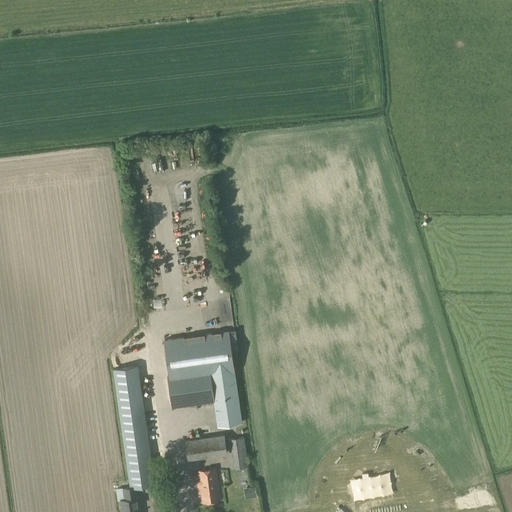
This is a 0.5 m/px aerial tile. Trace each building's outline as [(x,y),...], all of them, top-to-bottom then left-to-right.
[(169,374),(168,374),(172,407),(214,401),(218,426),(242,422),(229,330),(164,339),(169,374)] [(155,484),(148,435),(138,363),(112,367),(123,439),(129,486),(130,488),(137,487),(155,484)] [(224,434),(186,440),(188,458),(227,452),(224,434)] [(244,437),(228,439),(233,469),(248,466),(244,437)] [(200,480),(196,481),(198,493),(201,492),(203,503),(220,500),(216,468),(198,471),(200,480)] [(125,499),(120,499),(121,511),(140,511),(137,487),(130,488),(129,486),(123,487),(125,499)] [(248,487),(249,497),(257,496),(255,486),(248,487)]
